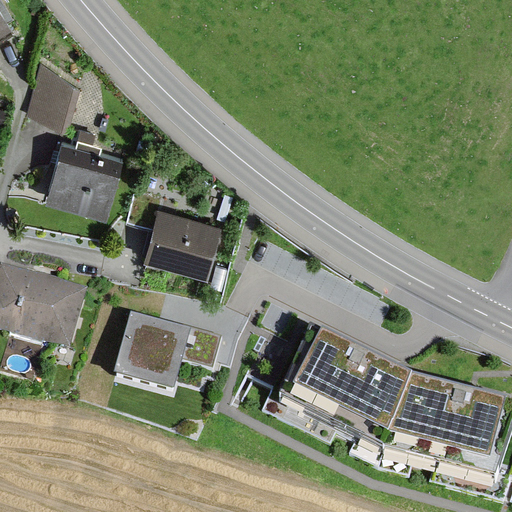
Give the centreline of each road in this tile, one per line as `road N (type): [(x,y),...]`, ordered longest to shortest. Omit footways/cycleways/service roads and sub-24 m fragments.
road 1 (residential): [(445,294),(416,339),(367,329),(260,276),(225,407),(366,482),(466,511)]
road 2 (secondary): [(77,0),(203,129),(263,177),(445,294)]
road 3 (residential): [(0,245),(120,269)]
